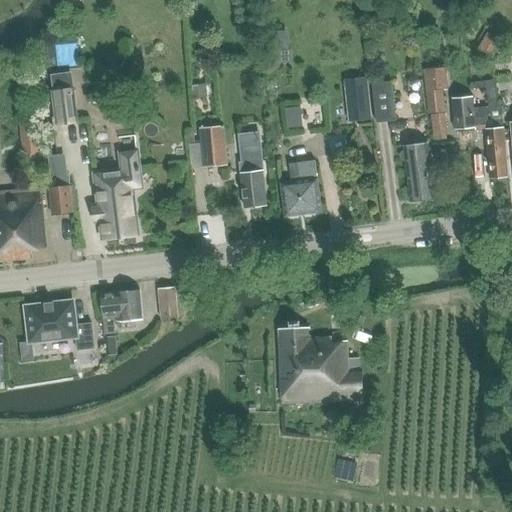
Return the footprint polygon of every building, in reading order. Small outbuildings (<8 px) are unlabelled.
[(288,31),(273,31),(275,64),(291,63),(290,50),(289,50),(288,31)] [(68,61),(70,80),(79,79),(78,61),(68,61)] [(445,68),(425,70),(427,90),(442,89),(447,89),(445,68)] [(108,94),(116,84),(98,70),(90,79),(108,94)] [(367,77),(344,80),(349,122),(372,119),(367,77)] [(372,84),(377,125),(395,123),(390,82),(372,84)] [(444,111),(442,89),(427,90),(429,113),(444,111)] [(73,90),(54,93),(57,123),(77,121),(73,90)] [(476,126),(474,107),(473,98),(453,100),(455,128),(476,126)] [(476,130),(486,129),(491,178),(508,176),(502,106),(474,107),(476,126),(476,130)] [(286,132),(327,131),(327,113),(286,115),(286,132)] [(18,124),(25,148),(35,145),(29,121),(18,124)] [(190,144),(192,168),(204,167),(228,165),(224,126),(200,128),(202,143),(190,144)] [(259,133),(240,135),(243,163),(240,163),(245,207),(267,205),(262,160),(259,133)] [(411,201),(434,198),(427,143),(404,146),(405,151),(402,152),(401,155),(401,158),(403,160),(406,160),(411,201)] [(41,148),(23,150),(24,163),(42,161),(41,148)] [(98,203),(91,204),(92,208),(94,208),(95,220),(93,220),(94,224),(101,223),(103,239),(138,234),(133,188),(140,187),(140,188),(142,187),(142,186),(140,171),(140,167),(139,167),(137,152),(138,152),(138,150),(137,150),(137,151),(123,153),(123,152),(121,153),(124,170),(94,174),(98,203)] [(65,176),(63,154),(48,156),(51,177),(65,176)] [(291,181),(281,183),(285,217),(322,212),(318,178),(315,161),(289,164),(291,181)] [(70,185),(50,187),(53,215),(73,213),(70,185)] [(0,260),(32,258),(31,249),(47,247),(41,188),(0,191),(0,260)] [(175,287),(159,288),(162,317),(178,316),(175,287)] [(133,324),(132,319),(140,318),(137,289),(101,293),(103,316),(104,316),(106,332),(114,331),(113,320),(119,319),(119,321),(125,320),(126,324),(133,324)] [(29,340),(76,335),(77,349),(95,347),(92,322),(76,323),(74,300),(26,304),(29,340)] [(278,328),(281,402),(361,399),(360,370),(358,370),(357,357),(347,358),(346,339),(330,340),(330,336),(309,337),(309,327),(278,328)]
